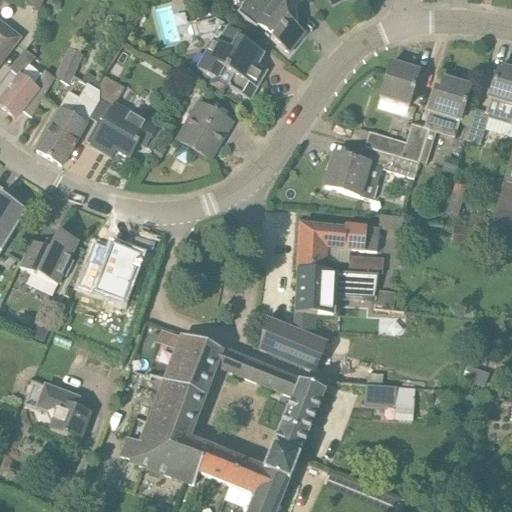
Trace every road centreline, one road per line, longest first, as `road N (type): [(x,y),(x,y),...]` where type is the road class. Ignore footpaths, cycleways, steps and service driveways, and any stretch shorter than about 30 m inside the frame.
road 1 (residential): [(174,212),(163,316),(233,332),(250,293),(256,229),(240,191)]
road 2 (residential): [(404,24),(372,34),(347,55),(240,191)]
road 3 (residential): [(174,212),(103,202),(56,183)]
